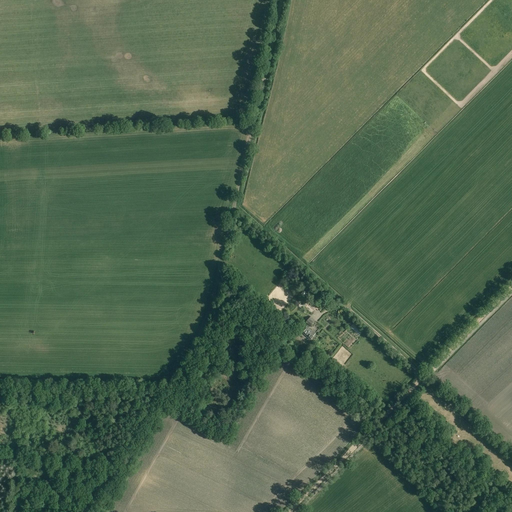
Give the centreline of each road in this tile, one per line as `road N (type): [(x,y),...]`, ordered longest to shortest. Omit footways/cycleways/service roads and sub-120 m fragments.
road 1 (track): [(281,0),(211,304),(194,351),(103,511)]
road 2 (track): [(289,511),(511,286)]
road 3 (track): [(511,459),(347,309),(318,316)]
